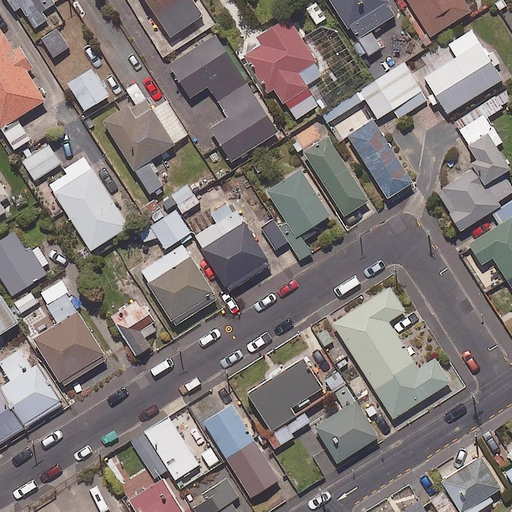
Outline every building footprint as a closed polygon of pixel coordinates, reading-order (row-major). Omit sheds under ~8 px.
[(51,0),(10,0),(16,8),(20,6),(33,27),(47,18),(42,10),(53,2),(51,0)] [(145,0),(178,46),(210,24),(193,0),(145,0)] [(395,12),(387,0),(329,0),(345,25),(348,23),(368,54),(381,46),(369,28),(395,12)] [(470,9),(463,0),(407,0),(430,34),(470,9)] [(315,59),(285,14),(255,35),(260,43),(243,54),(260,79),(265,76),(282,102),(307,85),(297,71),(315,59)] [(12,47),(0,27),(0,124),(43,98),(26,69),(31,65),(18,43),(12,47)] [(56,27),(40,38),(53,57),(69,47),(56,27)] [(501,76),(470,28),(415,63),(446,112),(501,76)] [(277,129),(214,32),(167,62),(188,95),(205,84),(225,115),(208,126),(230,159),(277,129)] [(426,98),(403,61),(359,88),(377,116),(392,107),(398,116),(426,98)] [(460,147),(472,166),(435,189),(459,228),(498,204),(495,200),(511,189),(511,188),(501,170),(508,166),(495,144),(501,140),(486,115),(511,99),(505,88),(452,121),(465,143),(460,147)] [(320,111),(327,122),(363,99),(356,89),(320,111)] [(165,99),(141,113),(133,100),(102,119),(148,193),(164,184),(148,158),(187,134),(165,99)] [(411,180),(372,118),(346,134),(386,196),(411,180)] [(29,138),(18,120),(1,131),(12,148),(29,138)] [(367,199),(327,137),(303,153),(343,214),(367,199)] [(60,163),(48,143),(22,159),(33,179),(60,163)] [(127,224),(83,156),(63,168),(65,172),(48,183),(89,248),(127,224)] [(285,219),(277,223),(299,258),(310,251),(299,233),(329,214),(299,166),(265,187),(285,219)] [(10,193),(0,177),(0,213),(7,209),(0,199),(10,193)] [(220,188),(215,180),(193,194),(187,183),(170,194),(181,212),(220,188)] [(511,198),(491,211),(498,222),(467,241),(480,262),(491,255),(511,287),(511,310),(511,311),(511,313),(511,198)] [(189,230),(175,208),(138,232),(144,242),(156,234),(164,246),(189,230)] [(267,258),(236,208),(194,235),(224,284),(267,258)] [(272,220),(258,229),(272,250),(286,242),(272,220)] [(47,270),(18,226),(0,238),(0,271),(14,292),(47,270)] [(216,295),(180,242),(138,270),(174,323),(216,295)] [(403,309),(388,285),(331,321),(391,416),(449,380),(434,356),(417,367),(387,319),(403,309)] [(109,354),(68,289),(47,302),(49,306),(26,321),(65,382),(109,354)] [(157,327),(138,296),(110,313),(134,354),(149,345),(143,336),(157,327)] [(0,334),(17,324),(0,297),(0,334)] [(0,371),(7,382),(31,420),(65,399),(40,360),(33,365),(21,346),(0,359),(0,371)] [(321,386),(302,356),(247,391),(272,431),(265,435),(273,447),(293,435),(291,432),(309,420),(302,408),(310,403),(305,395),(321,386)] [(0,439),(31,420),(7,382),(0,386),(0,439)] [(377,434),(354,399),(301,433),(324,469),(377,434)] [(278,478),(231,402),(202,419),(250,496),(278,478)] [(197,463),(168,416),(145,430),(174,478),(197,463)] [(217,458),(203,436),(192,443),(206,465),(217,458)] [(499,486),(480,453),(440,477),(461,511),(478,511),(476,509),(492,500),(488,493),(499,486)] [(238,495),(224,473),(187,497),(196,511),(238,511),(230,500),(238,495)] [(183,511),(162,477),(128,497),(136,511),(183,511)] [(457,511),(444,490),(430,498),(438,511),(457,511)] [(426,511),(420,503),(406,511),(426,511)]
